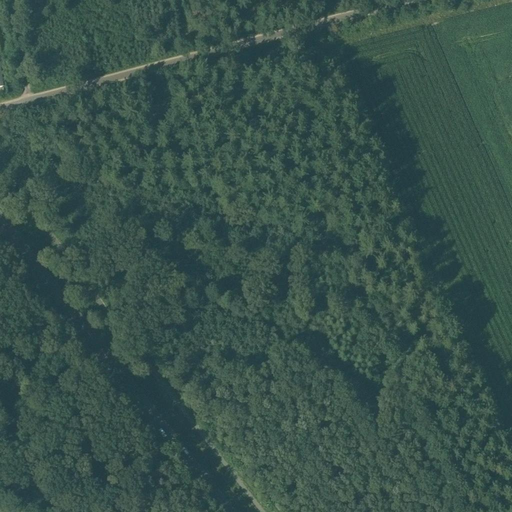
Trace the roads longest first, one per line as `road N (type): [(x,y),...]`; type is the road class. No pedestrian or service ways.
road 1 (unclassified): [(408,0),(0,109)]
road 2 (secondary): [(228,511),(0,221)]
